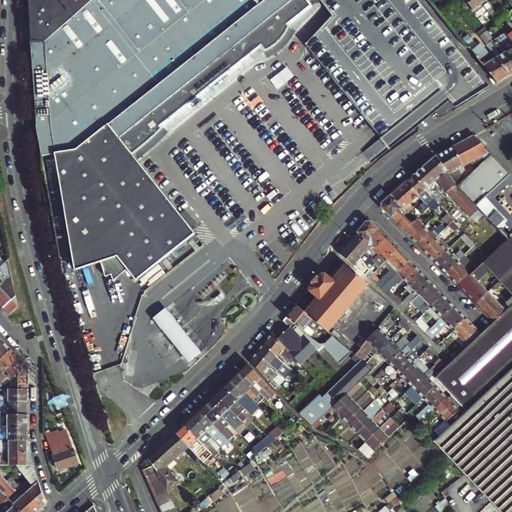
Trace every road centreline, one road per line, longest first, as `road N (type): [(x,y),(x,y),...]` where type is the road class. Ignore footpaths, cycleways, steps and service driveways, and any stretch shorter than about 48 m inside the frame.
road 1 (residential): [(358,200),(265,315),(103,472)]
road 2 (residential): [(15,112),(35,247),(103,472)]
road 3 (residential): [(0,320),(36,362),(41,463),(58,511)]
road 4 (residential): [(511,93),(410,153),(358,200)]
road 5 (residential): [(358,200),(483,322)]
